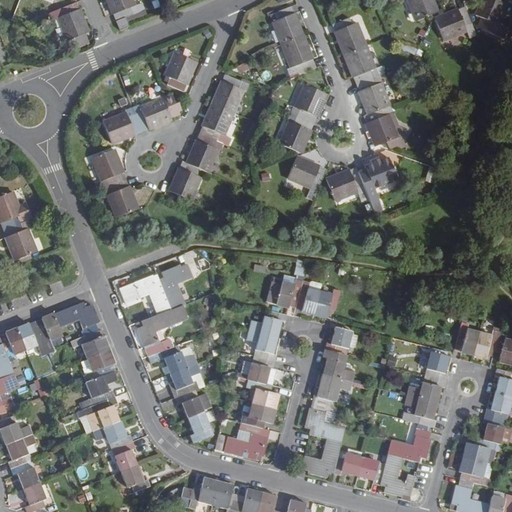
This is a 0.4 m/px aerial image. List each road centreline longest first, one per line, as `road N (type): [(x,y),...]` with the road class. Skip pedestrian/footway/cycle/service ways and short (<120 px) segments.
road 1 (residential): [(278,481),(204,464),(169,444),(151,419),(99,286)]
road 2 (residential): [(150,160),(187,127),(222,31),(221,8)]
road 3 (residential): [(341,138),(341,91),(303,0)]
road 4 (residential): [(301,346),(307,364),(278,481)]
road 5 (residential): [(468,386),(427,511)]
road 6 (residential): [(99,286),(53,169)]
road 7 (residential): [(397,511),(278,481)]
